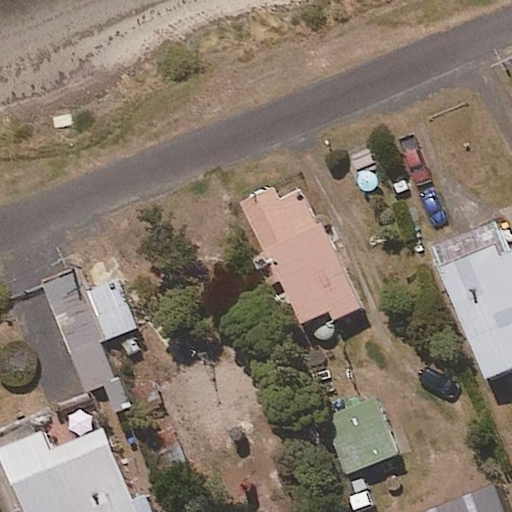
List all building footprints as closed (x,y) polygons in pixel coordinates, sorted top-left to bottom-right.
[(366,313),(306,190),(251,217),(311,339),(366,313)] [(511,251),(501,226),(437,253),(492,387),(511,378),(511,251)] [(87,294),(80,274),(15,300),(59,411),(119,388),(103,347),(140,332),(120,281),(87,294)] [(267,400),(244,342),(212,355),(235,412),(267,400)] [(234,434),(217,384),(171,399),(188,449),(234,434)] [(401,461),(380,404),(331,422),(352,479),(401,461)] [(144,511),(138,511),(108,439),(57,460),(49,441),(6,459),(28,511),(154,511),(153,508),(144,511)]
